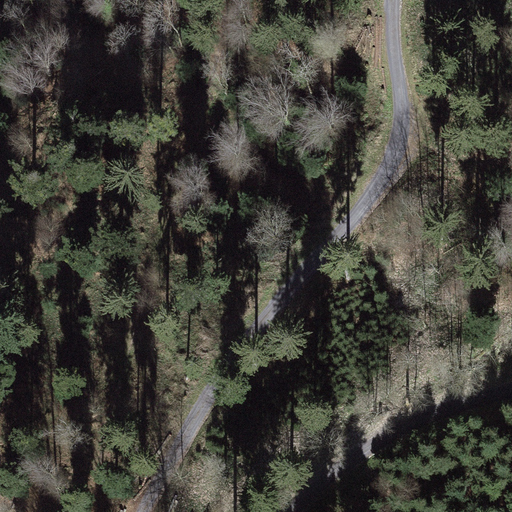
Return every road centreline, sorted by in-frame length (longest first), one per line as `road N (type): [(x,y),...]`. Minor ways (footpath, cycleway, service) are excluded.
road 1 (track): [(137,511),(184,433),(384,188),(408,133),(419,66),(412,0)]
road 2 (track): [(83,511),(225,0)]
road 3 (track): [(511,393),(414,422),(339,465),(293,511)]
